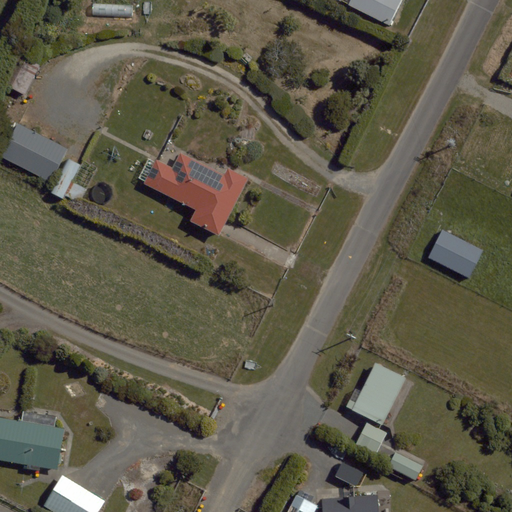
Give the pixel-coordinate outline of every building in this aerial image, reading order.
[(403,0),(350,0),(349,2),(390,24),(403,0)] [(73,149),(21,126),(6,160),(57,184),(73,149)] [(238,183),(155,142),(120,187),(218,249),(238,183)] [(469,264),(433,239),(412,268),(450,290),(469,264)] [(411,388),(362,370),(342,418),(370,440),(411,388)] [(54,436),(0,435),(0,476),(48,481),(54,436)] [(427,461),(396,443),(387,458),(418,476),(427,461)] [(101,511),(106,505),(59,474),(33,511),(101,511)] [(365,511),(362,494),(299,507),(303,511),(365,511)]
